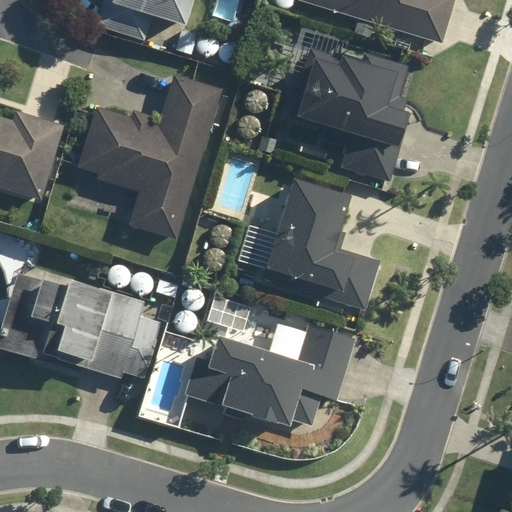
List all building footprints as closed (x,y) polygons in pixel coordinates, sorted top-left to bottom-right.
[(106,0),(97,31),(144,45),(148,32),(180,41),(175,58),(191,62),(196,43),(186,39),(197,0),(106,0)] [(299,0),(296,9),(358,27),(355,38),(370,43),(373,33),(442,54),(457,4),(444,0),(299,0)] [(288,123),(287,126),(297,130),(296,133),(349,150),(341,176),(389,192),(409,131),(406,130),(409,122),(402,120),(407,105),(398,103),(407,74),(364,60),(362,68),(339,61),(337,65),(310,56),(308,63),(291,57),(280,88),(298,93),(295,100),(286,98),(279,120),(288,123)] [(177,250),(221,99),(172,84),(158,135),(152,133),(154,127),(132,120),(130,127),(94,116),(77,177),(98,183),(96,188),(138,201),(128,236),(177,250)] [(0,196),(40,209),(63,134),(17,119),(14,129),(0,124),(0,196)] [(259,156),(272,160),(276,148),(262,144),(259,156)] [(293,194),(265,286),(342,310),(341,313),(364,320),(380,270),(339,258),(344,244),(341,243),(350,211),(293,194)] [(98,306),(40,289),(43,281),(41,273),(34,269),(26,272),(22,279),(24,283),(18,281),(0,340),(0,359),(36,374),(36,371),(42,373),(43,370),(55,374),(90,378),(122,388),(123,383),(145,389),(162,333),(139,326),(144,311),(101,297),(98,306)] [(337,410),(356,347),(308,333),(295,375),(217,352),(210,372),(196,367),(183,406),(223,417),(221,423),(290,443),(294,430),(312,436),(321,405),(337,410)]
